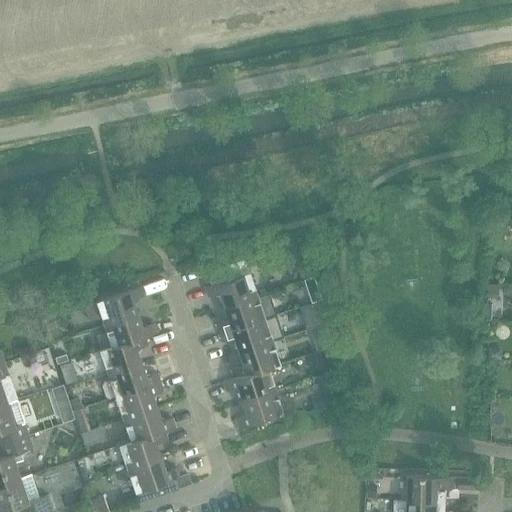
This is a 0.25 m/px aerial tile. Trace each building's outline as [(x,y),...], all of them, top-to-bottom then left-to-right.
[(147,276),(167,270),(162,254),(142,260),(147,276)] [(212,284),(205,286),(207,296),(218,292),(223,306),(256,294),(249,271),(239,274),(237,266),(210,276),(212,284)] [(104,324),(136,313),(132,299),(143,296),(139,286),(84,304),(89,319),(101,315),(102,320),(104,324)] [(220,332),(275,314),(268,291),(256,294),(257,295),(223,306),(228,319),(216,322),(220,332)] [(144,335),(144,336),(155,332),(151,322),(141,326),(136,313),(104,324),(107,332),(97,335),(102,349),(144,335)] [(239,351),(272,340),(283,337),(275,314),(220,332),(223,341),(234,337),(239,351)] [(147,344),(144,336),(144,335),(102,349),(100,350),(107,373),(140,362),(136,348),(147,344)] [(21,377),(19,363),(29,362),(26,339),(13,341),(15,356),(7,357),(10,379),(21,377)] [(268,367),(269,368),(280,365),(272,340),(239,351),(243,364),(231,368),(234,377),(235,378),(268,367)] [(115,396),(159,381),(156,372),(145,375),(140,362),(107,373),(109,378),(102,381),(100,385),(104,395),(108,397),(115,395),(115,396)] [(276,390),(269,368),(268,367),(235,378),(234,377),(223,381),(226,391),(238,387),(242,401),(276,390)] [(123,419),(156,408),(151,394),(162,390),(159,381),(115,396),(123,419)] [(31,382),(19,384),(22,402),(33,400),(31,382)] [(276,390),(242,401),(247,414),(235,418),(239,428),(283,413),(276,390)] [(0,444),(28,435),(23,422),(14,425),(7,402),(0,404),(0,444)] [(97,415),(114,416),(115,406),(98,404),(97,415)] [(79,433),(89,429),(81,407),(71,410),(79,433)] [(164,430),(164,431),(175,427),(171,418),(160,421),(156,408),(123,419),(130,441),(131,442),(164,430)] [(167,440),(164,431),(164,430),(131,442),(130,441),(119,445),(127,468),(160,457),(156,443),(167,440)] [(0,484),(31,474),(30,473),(19,477),(12,454),(32,448),(28,435),(0,444),(0,451),(2,456),(0,456),(0,484)] [(160,457),(127,468),(135,492),(179,477),(176,467),(165,471),(160,457)] [(31,474),(0,484),(0,511),(18,505),(20,511),(42,511),(52,509),(47,495),(38,498),(31,474)] [(408,499),(445,500),(446,489),(478,490),(478,477),(451,477),(403,475),(403,480),(409,480),(408,499)] [(445,509),(445,500),(408,499),(407,511),(463,511),(457,511),(449,510),(445,509)]
